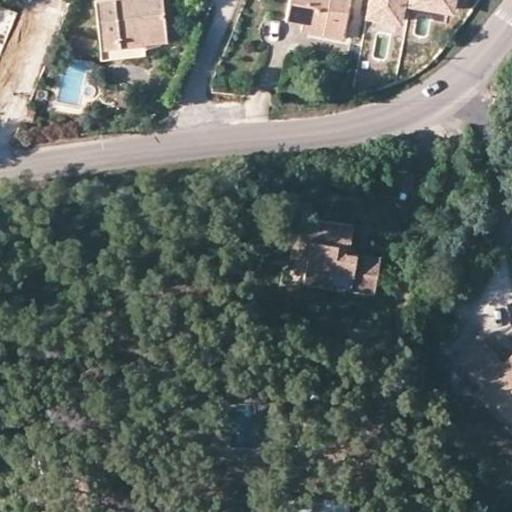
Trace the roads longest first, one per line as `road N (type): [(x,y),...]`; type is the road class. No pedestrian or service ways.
road 1 (tertiary): [(424,105),(388,125),(0,176)]
road 2 (residential): [(462,78),(483,128),(489,198),(511,224)]
